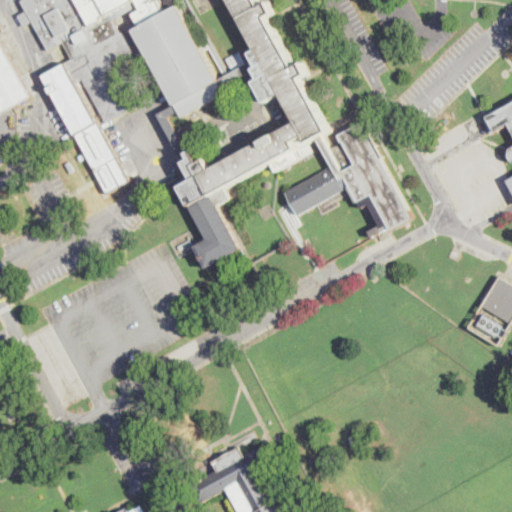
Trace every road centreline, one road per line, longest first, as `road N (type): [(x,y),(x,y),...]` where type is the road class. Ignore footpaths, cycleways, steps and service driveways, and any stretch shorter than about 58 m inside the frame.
road 1 (residential): [(450,218),(0,472)]
road 2 (residential): [(511,255),(450,218),(331,0)]
road 3 (residential): [(511,13),(399,121)]
road 4 (residential): [(69,433),(0,295)]
